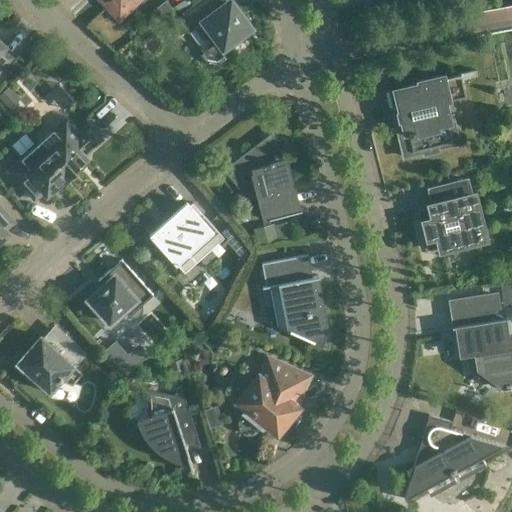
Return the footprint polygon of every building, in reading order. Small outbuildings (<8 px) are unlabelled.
[(122,0),(101,0),(119,18),(130,8),(122,0)] [(208,59),(217,60),(232,49),(228,44),(250,27),(248,24),(248,20),(246,17),(242,16),(234,5),(233,5),(234,7),(232,9),(226,2),(220,7),(214,0),(203,0),(186,13),(204,37),(205,36),(209,42),(200,49),(208,59)] [(0,69),(11,57),(1,48),(4,46),(0,42),(0,69)] [(474,76),(473,72),(476,71),(476,69),(444,77),(443,75),(417,81),(418,83),(388,90),(393,113),(399,112),(401,120),(395,121),(403,156),(423,152),(424,154),(437,151),(436,146),(452,142),(447,123),(450,122),(445,101),(454,99),(452,93),(464,90),(461,79),(474,76)] [(66,118),(37,143),(69,180),(74,174),(79,167),(78,165),(85,159),(83,156),(101,139),(88,124),(78,132),(66,118)] [(269,138),(265,140),(223,171),(224,172),(233,165),(250,187),(255,186),(264,219),(301,209),(301,208),(296,209),(290,187),(288,187),(286,179),(290,178),(285,159),(280,160),(275,143),(273,139),(269,138)] [(53,187),(55,189),(62,185),(69,180),(37,143),(8,169),(34,199),(44,191),(46,193),(53,187)] [(481,236),(485,234),(476,197),(471,198),(467,179),(428,189),(433,208),(428,208),(431,218),(421,220),(429,249),(442,246),(444,250),(482,240),(481,236)] [(186,201),(149,234),(152,237),(184,272),(223,237),(192,202),(189,205),(186,201)] [(0,206),(0,241),(0,240),(0,238),(6,233),(4,230),(13,221),(0,206)] [(291,331),(317,342),(320,333),(321,323),(320,313),(323,312),(317,284),(313,285),(312,278),(318,276),(318,275),(309,277),(305,255),(307,255),(307,254),(261,263),(266,285),(262,286),(262,288),(270,286),(279,328),(290,333),(291,331)] [(141,311),(142,307),(141,304),(152,294),(121,259),(98,280),(99,281),(101,279),(104,283),(87,299),(93,305),(91,306),(90,305),(89,306),(101,320),(102,319),(101,318),(103,316),(109,322),(124,309),(128,314),(126,316),(127,317),(129,315),(131,317),(135,316),(139,314),(141,311)] [(454,325),(451,325),(451,326),(460,325),(461,330),(458,332),(458,334),(461,352),(471,351),(474,367),(497,384),(505,383),(505,388),(510,387),(510,384),(511,383),(511,342),(510,343),(506,317),(499,318),(495,294),(450,301),(454,325)] [(21,367),(49,391),(58,381),(72,384),(82,373),(73,365),(84,353),(58,330),(48,342),(40,335),(21,357),(20,357),(20,358),(21,359),(21,365),(20,366),(21,367)] [(246,409),(240,417),(238,422),(238,427),(241,432),(247,434),(252,434),(257,430),(263,423),(276,434),(290,417),(283,411),(291,402),(293,404),(294,403),(307,374),(269,357),(260,376),(258,374),(236,401),(246,409)] [(181,397),(145,389),(144,391),(149,395),(148,403),(150,415),(136,420),(138,425),(140,430),(143,435),(147,440),(150,444),(154,448),(158,451),(163,454),(167,457),(172,459),(177,461),(182,463),(181,457),(186,456),(186,457),(188,457),(186,449),(187,443),(184,442),(183,441),(195,437),(198,447),(200,446),(180,385),(178,386),(181,397)] [(452,421),(428,415),(422,438),(429,440),(427,447),(419,445),(404,499),(503,445),(450,429),(452,421)]
